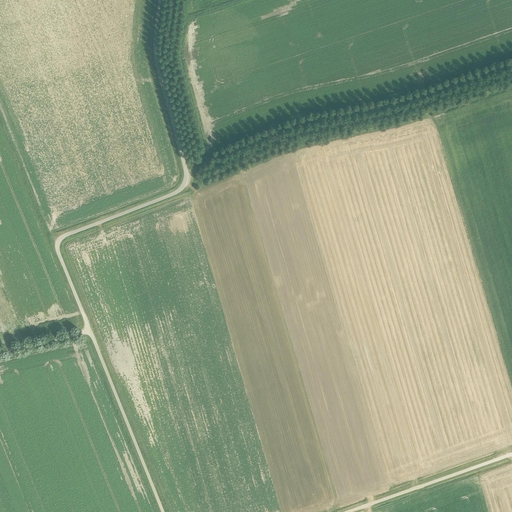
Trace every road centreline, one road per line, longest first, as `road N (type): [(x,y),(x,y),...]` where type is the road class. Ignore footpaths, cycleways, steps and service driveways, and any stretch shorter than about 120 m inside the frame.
road 1 (unclassified): [(90,331),(57,241),(174,193),(186,178),(154,53),(159,0)]
road 2 (unclassified): [(162,511),(90,331)]
road 3 (unclassified): [(511,454),(348,511)]
